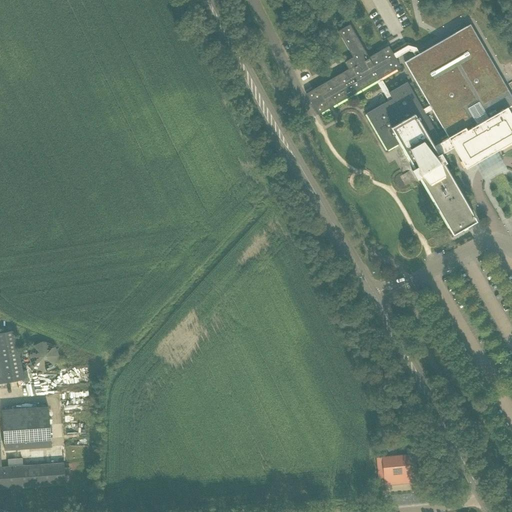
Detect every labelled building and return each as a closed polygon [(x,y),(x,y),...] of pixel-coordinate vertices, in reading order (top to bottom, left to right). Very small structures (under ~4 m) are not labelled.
[(348,69),(306,94),(318,115),(376,81),(381,78),(401,67),(396,58),(394,56),(393,54),(388,46),(377,53),(368,58),(351,29),(349,25),(338,31),(353,57),(344,62),(348,69)] [(381,78),(376,81),(382,91),(384,94),(388,101),(366,114),(387,151),(401,143),(415,168),(411,170),(417,179),(418,179),(417,178),(419,177),(453,235),(476,221),(448,173),(443,165),(446,163),(441,155),(453,148),(466,169),(473,165),(474,164),(472,161),(495,148),(497,151),(511,142),(511,97),(470,25),(419,54),(416,48),(408,46),(393,54),(394,56),(396,58),(409,51),(413,52),(415,56),(404,62),(430,106),(423,110),(407,82),(389,93),(381,78)] [(410,182),(405,173),(400,176),(405,185),(410,182)] [(0,383),(24,380),(15,331),(0,333),(0,383)] [(57,364),(48,339),(26,347),(35,372),(57,364)] [(4,451),(51,447),(48,406),(1,409),(4,451)] [(389,435),(382,439),(388,451),(395,447),(389,435)] [(0,489),(65,485),(64,476),(71,475),(70,467),(64,467),(64,463),(1,467),(0,447),(0,489)] [(385,485),(410,483),(408,455),(376,458),(378,478),(384,478),(385,485)]
